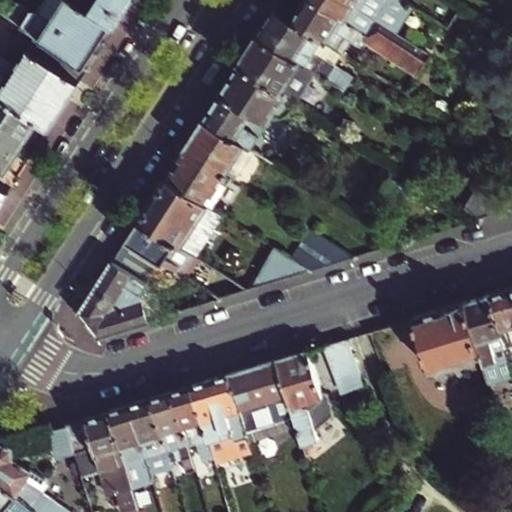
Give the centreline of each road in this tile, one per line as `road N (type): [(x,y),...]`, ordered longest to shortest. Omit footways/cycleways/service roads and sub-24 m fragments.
road 1 (residential): [(10,346),(52,369),(99,372),(511,250)]
road 2 (tertiary): [(10,346),(229,0)]
road 3 (tertiary): [(182,0),(0,284)]
